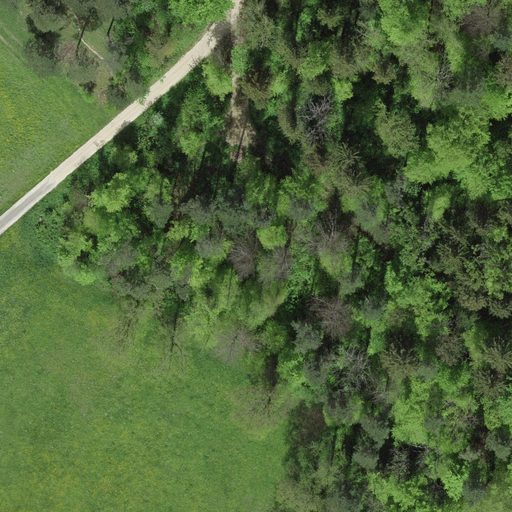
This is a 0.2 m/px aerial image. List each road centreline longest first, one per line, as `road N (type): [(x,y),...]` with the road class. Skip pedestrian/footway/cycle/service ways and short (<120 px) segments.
road 1 (track): [(0,231),(112,133),(239,0)]
road 2 (track): [(446,511),(511,367)]
